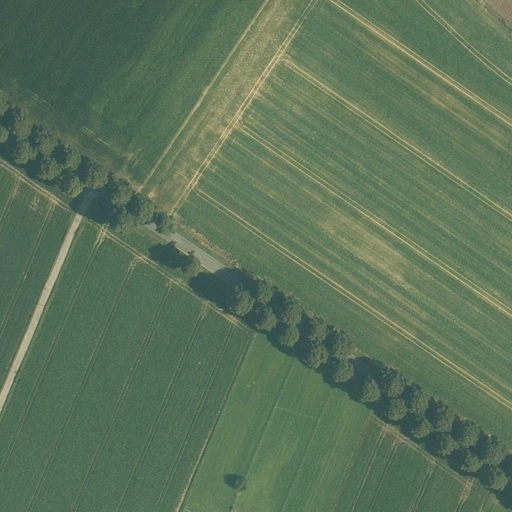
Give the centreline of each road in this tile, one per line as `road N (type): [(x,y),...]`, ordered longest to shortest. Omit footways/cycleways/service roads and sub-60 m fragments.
road 1 (secondary): [(511,469),(93,185)]
road 2 (unclassified): [(0,418),(93,185)]
